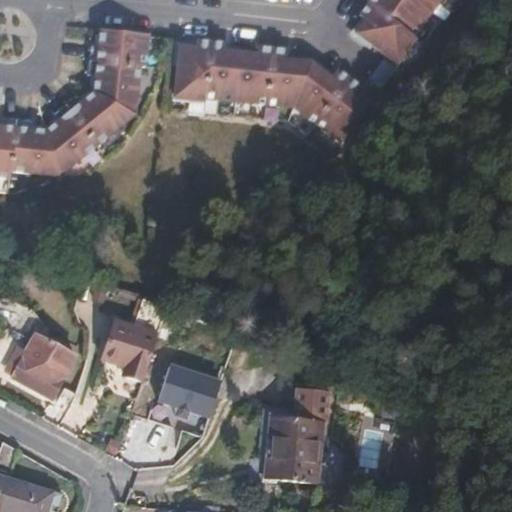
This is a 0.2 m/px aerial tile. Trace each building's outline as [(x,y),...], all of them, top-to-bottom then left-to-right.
[(369,0),(357,17),(363,22),(354,36),(394,65),(401,55),(404,56),(415,41),(413,39),(440,0),(369,0)] [(96,31),(94,49),(86,49),(83,77),(91,78),(89,94),(78,104),(73,98),(50,117),(56,122),(45,132),(29,130),(30,122),(0,119),(0,179),(8,180),(9,173),(32,175),(79,164),(112,136),(135,90),(137,69),(142,70),(146,37),(96,31)] [(255,56),(222,53),(223,45),(193,42),(193,50),(176,48),(171,98),(183,99),(183,103),(203,104),(203,101),(291,111),(342,145),(370,104),(355,94),(360,88),(335,71),(330,79),(309,65),(284,62),(285,52),(255,49),(255,56)] [(380,89),(394,71),(383,63),(370,81),(380,89)] [(123,376),(142,383),(156,335),(111,321),(100,359),(125,367),(123,376)] [(0,369),(0,372),(52,400),(75,359),(34,337),(25,352),(13,346),(0,369)] [(222,378),(168,362),(157,401),(210,417),(222,378)] [(328,392),(295,390),(293,412),(262,410),(259,459),(273,460),(272,481),(316,484),(321,422),(327,422),(328,392)] [(0,471),(10,474),(17,452),(1,444),(0,446),(0,471)] [(46,511),(51,494),(8,480),(0,507),(0,511),(46,511)]
